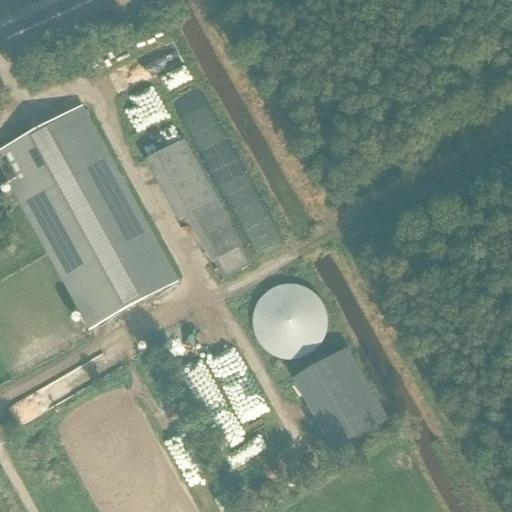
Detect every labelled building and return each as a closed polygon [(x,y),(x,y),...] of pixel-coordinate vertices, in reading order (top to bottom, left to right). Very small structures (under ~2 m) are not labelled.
[(173,42),(109,73),(121,96),(185,64),(173,42)] [(90,331),(178,283),(82,108),(0,152),(0,188),(9,183),(90,331)] [(213,264),(222,259),(230,273),(251,262),(243,248),(242,248),(216,201),(218,200),(185,141),(146,162),(179,222),(187,217),(213,264)] [(264,298),(261,301),(258,305),(256,309),(254,313),(252,318),(252,322),(252,328),(252,333),(254,338),(257,344),(260,349),(265,353),(269,357),(274,359),(279,361),(285,362),(291,362),(296,362),(301,360),(307,358),(311,355),(314,352),(318,349),(320,346),(322,342),(324,338),(325,334),(326,328),(326,325),(326,320),(325,315),(323,309),(320,305),(318,302),(314,298),(312,296),(309,294),(305,292),(302,291),(299,289),(295,289),(292,288),(288,288),(285,288),(281,289),(277,290),(272,292),(268,295),(264,298)] [(389,424),(348,350),(293,381),(333,454),(389,424)]
